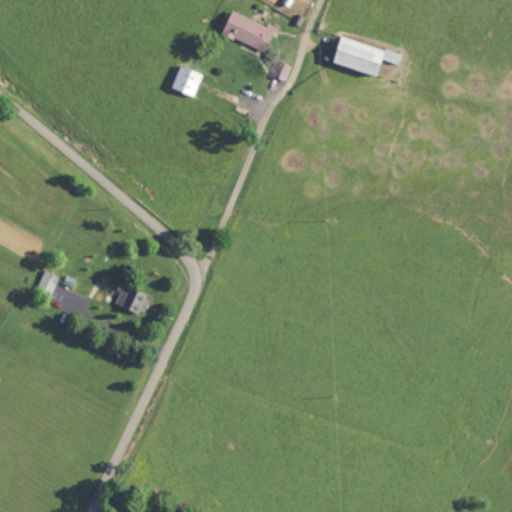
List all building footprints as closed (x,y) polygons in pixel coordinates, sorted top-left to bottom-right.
[(223,34),(266,52),(277,27),(270,24),(269,26),(233,11),(223,34)] [(379,75),(383,60),(400,64),(403,54),(342,36),(334,62),(379,75)] [(288,81),(293,67),(279,62),(274,77),(288,81)] [(197,97),(204,73),(181,66),(174,90),(197,97)] [(38,288),(51,296),(61,278),(47,271),(38,288)] [(118,305),(145,315),(152,296),(124,286),(118,305)]
